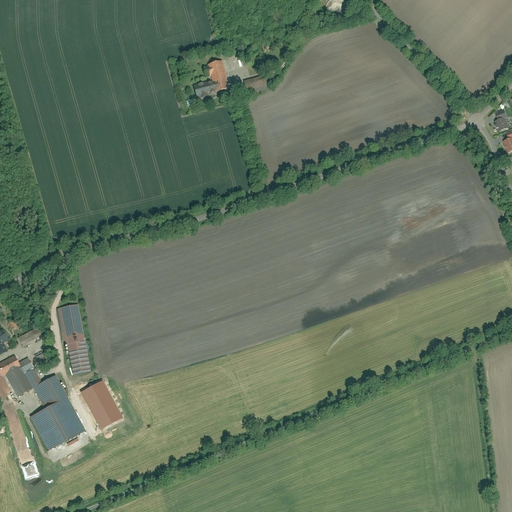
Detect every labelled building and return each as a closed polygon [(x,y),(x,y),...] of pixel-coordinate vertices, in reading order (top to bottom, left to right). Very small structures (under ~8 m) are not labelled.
[(193,87),(197,100),(230,91),(222,62),(204,67),(208,79),(211,78),(212,82),(193,87)] [(266,78),(245,82),(248,94),(269,89),(266,78)] [(508,118),(505,110),(496,113),(499,121),(506,118),(508,118)] [(499,121),(496,122),(500,132),(510,129),(506,118),(499,121)] [(80,305),(58,309),(64,344),(68,344),(74,374),(91,372),(80,305)] [(42,327),(18,338),(22,347),(46,336),(42,327)] [(6,329),(0,331),(0,344),(4,342),(11,339),(6,329)] [(0,354),(8,351),(4,342),(0,344),(0,354)] [(16,356),(0,364),(0,379),(4,377),(7,375),(22,367),(20,363),(16,356)] [(34,367),(29,358),(20,363),(22,367),(25,372),(34,367)] [(22,367),(7,375),(18,396),(34,388),(26,374),(25,372),(22,367)] [(35,369),(26,374),(34,388),(35,388),(43,383),(35,369)] [(87,431),(57,376),(43,383),(35,388),(46,410),(32,417),(50,451),(87,431)] [(0,398),(0,399),(12,393),(4,377),(0,379),(0,398)]
